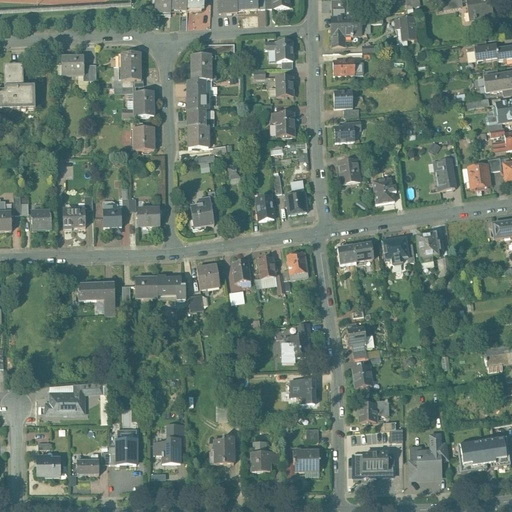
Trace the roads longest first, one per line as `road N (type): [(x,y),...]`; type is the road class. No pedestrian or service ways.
road 1 (residential): [(339,508),(335,359),(316,231)]
road 2 (residential): [(167,36),(175,250)]
road 3 (tertiary): [(339,508),(130,511)]
road 4 (residential): [(328,229),(313,27)]
road 5 (residential): [(328,229),(511,202)]
road 6 (residential): [(0,257),(175,250)]
road 7 (tertiary): [(511,497),(339,508)]
road 8 (residential): [(167,36),(0,39)]
road 9 (residential): [(313,27),(167,36)]
road 10 (residential): [(175,250),(316,231)]
